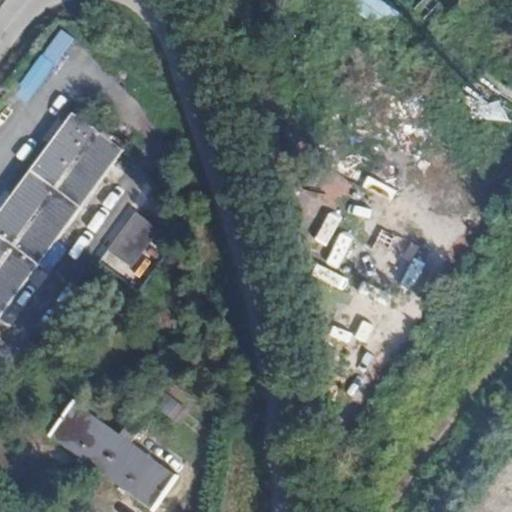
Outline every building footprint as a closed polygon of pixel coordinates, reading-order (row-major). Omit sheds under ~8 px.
[(387,33),(401,12),(383,0),(337,0),(387,33)] [(494,136),(511,124),(511,120),(502,105),(483,118),(494,136)] [(69,118),(119,156),(124,149),(74,112),(69,118)] [(69,118),(0,212),(0,319),(119,156),(69,118)] [(330,247),(342,251),(356,210),(344,206),(330,247)] [(135,212),(107,252),(129,267),(158,229),(135,212)] [(344,257),(373,270),(386,242),(357,229),(344,257)] [(363,338),(375,343),(386,317),(374,312),(363,338)] [(56,438),(104,477),(152,412),(144,408),(122,436),(81,406),(56,438)] [(152,412),(104,477),(147,511),(155,511),(179,481),(137,447),(158,418),(152,412)]
